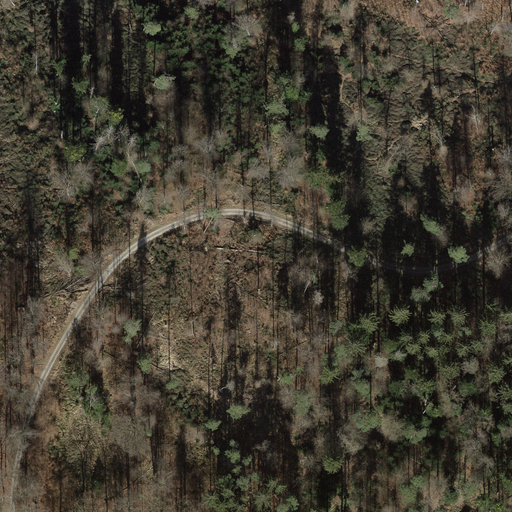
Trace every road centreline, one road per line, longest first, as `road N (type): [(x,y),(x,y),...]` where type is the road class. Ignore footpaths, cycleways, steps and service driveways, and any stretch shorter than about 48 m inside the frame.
road 1 (track): [(313,233),(255,212),(212,212),(168,225),(120,258),(75,319),(30,404),(10,511)]
road 2 (track): [(313,233),(401,271),(458,263),(511,238)]
